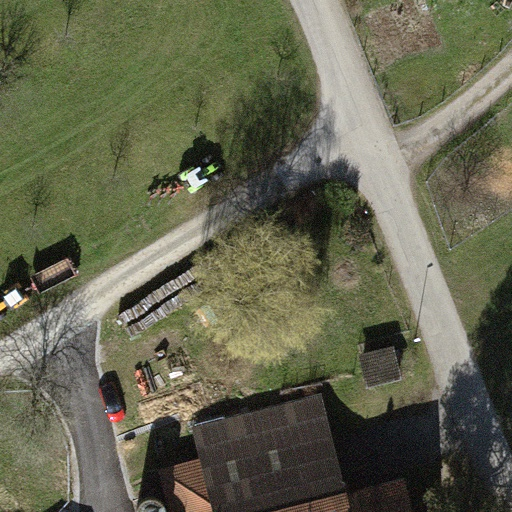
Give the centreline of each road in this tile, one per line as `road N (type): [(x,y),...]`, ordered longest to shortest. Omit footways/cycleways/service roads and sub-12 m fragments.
road 1 (residential): [(313,0),(505,511)]
road 2 (track): [(0,354),(307,165),(369,137)]
